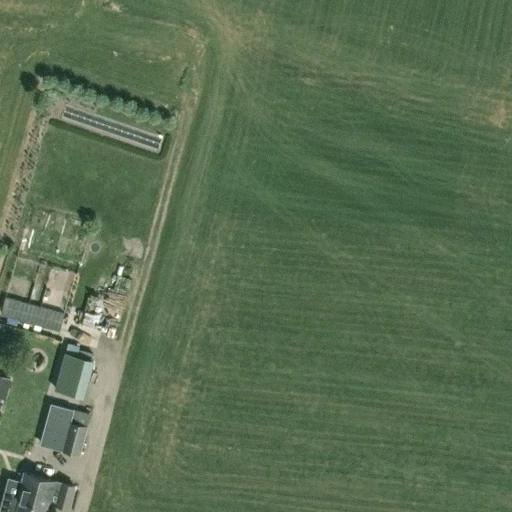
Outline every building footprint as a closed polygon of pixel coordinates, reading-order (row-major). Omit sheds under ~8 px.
[(58,329),(63,313),(5,297),(0,313),(58,329)] [(64,334),(84,339),(87,328),(67,323),(64,334)] [(61,347),(49,392),(72,398),(84,353),(61,347)] [(0,397),(6,399),(12,377),(0,374),(0,397)] [(80,455),(88,425),(71,421),(75,408),(52,402),(40,444),(80,455)] [(29,429),(6,434),(11,460),(34,455),(29,429)] [(24,472),(22,480),(8,476),(0,507),(0,511),(3,511),(47,511),(56,481),(24,472)]
